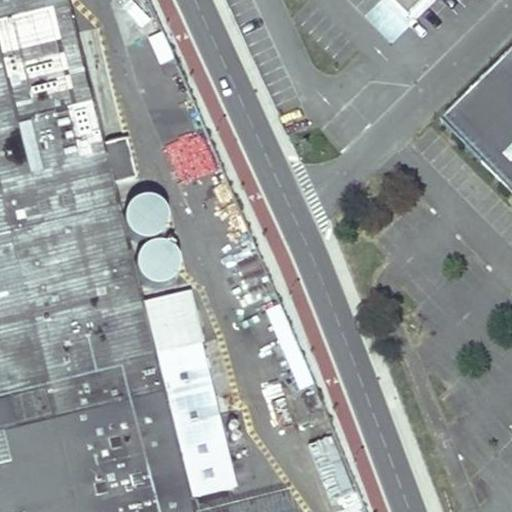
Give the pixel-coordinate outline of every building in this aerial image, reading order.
[(232,490),(199,343),(168,350),(147,355),(124,257),(60,0),(0,0),(0,511),(186,511),(184,501),(232,490)] [(394,0),(407,13),(419,0),(394,0)] [(511,48),(440,120),(511,192),(511,48)] [(227,198),(177,86),(142,101),(189,214),(227,198)] [(168,350),(145,252),(124,257),(147,355),(168,350)] [(248,264),(243,260),(239,259),(234,258),(227,259),(221,261),(216,264),(212,268),(210,272),(208,276),(207,281),(208,287),(209,293),(212,298),(214,301),(219,305),(225,308),(232,309),(238,308),(244,306),(247,305),(250,302),(253,298),(255,295),(257,290),(258,285),(258,280),(256,274),(253,268),(248,264)] [(278,349),(280,345),(282,339),(281,332),(280,326),(276,321),(274,318),(271,315),(266,312),(261,311),(254,311),(248,312),(242,315),(238,319),(234,324),(232,330),(231,335),(231,340),(233,346),(236,351),(241,356),(246,359),(252,361),(258,361),(265,360),(270,357),(275,353),(278,349)] [(328,439),(306,449),(331,508),(354,498),(328,439)] [(282,511),(280,502),(238,511),(282,511)]
